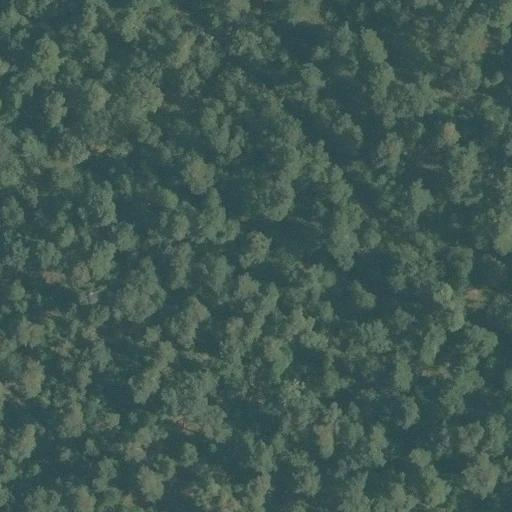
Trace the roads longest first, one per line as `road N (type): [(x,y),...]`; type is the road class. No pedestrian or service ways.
road 1 (track): [(232,51),(461,300)]
road 2 (track): [(0,183),(232,51)]
